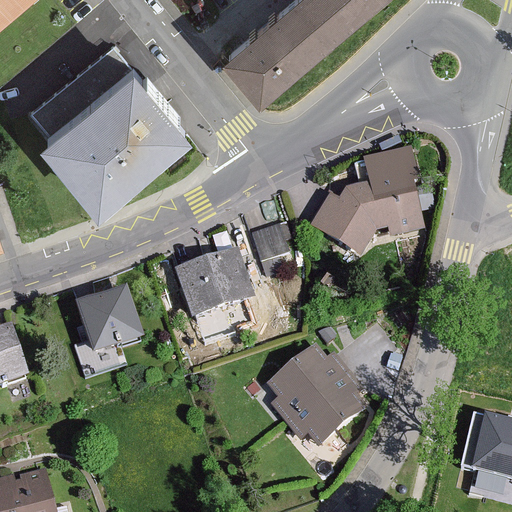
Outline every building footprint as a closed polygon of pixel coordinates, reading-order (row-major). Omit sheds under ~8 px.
[(0,0),(0,8),(9,0),(0,0)] [(333,36),(302,0),(281,0),(221,51),(261,97),(333,36)] [(302,0),(333,36),(376,0),(302,0)] [(31,113),(49,135),(132,69),(113,46),(31,113)] [(49,135),(48,137),(57,148),(52,151),(86,192),(90,189),(99,200),(101,199),(104,203),(131,181),(128,177),(157,153),(160,158),(187,136),(183,132),(184,130),(175,119),(180,115),(147,75),(142,79),(133,68),(132,69),(49,135)] [(420,186),(412,150),(364,161),(370,187),(365,188),(345,193),(339,203),(330,198),(311,229),(339,246),(361,260),(365,253),(376,236),(387,233),(389,240),(424,232),(417,201),(414,187),(420,186)] [(281,227),(251,237),(261,263),(279,257),(290,253),(281,227)] [(179,273),(175,274),(191,324),(223,314),(254,304),(237,254),(234,255),(217,260),(207,264),(179,273)] [(285,273),(279,257),(261,263),(267,280),(285,273)] [(127,290),(75,307),(92,359),(144,342),(127,290)] [(0,390),(29,380),(20,355),(11,329),(0,332),(0,390)] [(271,407),(286,424),(317,398),(348,373),(333,354),(326,360),(315,348),(292,367),(267,387),(278,401),(271,407)] [(317,398),(286,424),(301,442),(308,436),(319,449),(343,429),(367,410),(356,397),(363,391),(348,373),(317,398)] [(511,478),(511,420),(475,413),(464,469),(511,478)] [(57,511),(56,506),(47,470),(22,476),(23,482),(16,483),(15,478),(2,481),(9,511),(57,511)] [(9,511),(2,481),(0,481),(0,511),(9,511)]
